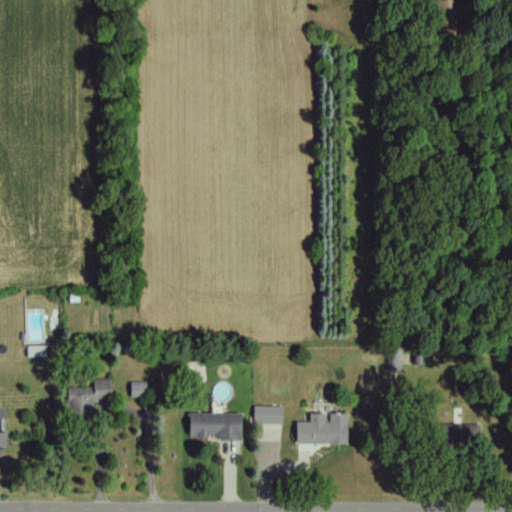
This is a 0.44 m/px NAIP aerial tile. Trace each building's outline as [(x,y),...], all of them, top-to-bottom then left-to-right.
[(108,379),(90,379),(90,388),(65,388),(65,421),(88,421),(88,402),(108,402),(108,379)] [(279,425),(279,407),(250,406),(250,424),(279,425)] [(237,439),(237,413),(185,414),(185,440),(237,439)] [(344,415),(324,414),(306,414),(306,423),(293,422),(292,444),(343,445),(344,415)] [(476,445),(477,425),(427,424),(427,444),(476,445)]
